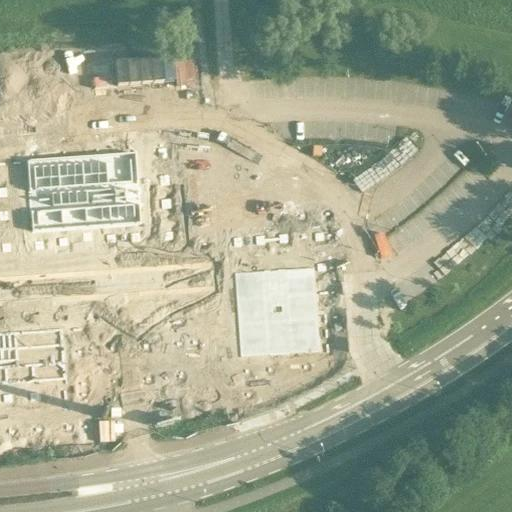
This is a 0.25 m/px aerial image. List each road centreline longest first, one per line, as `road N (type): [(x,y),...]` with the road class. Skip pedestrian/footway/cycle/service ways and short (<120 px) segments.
road 1 (primary): [(240,464),(389,395),(511,316)]
road 2 (primary): [(78,511),(153,498),(240,464)]
road 3 (residential): [(150,471),(0,490)]
